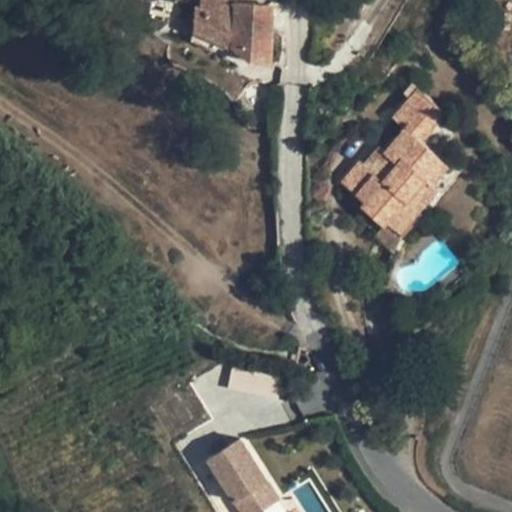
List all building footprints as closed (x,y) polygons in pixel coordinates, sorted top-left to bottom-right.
[(273,5),(236,2),(236,1),(232,0),(201,0),(202,9),(196,7),(195,31),(218,41),(233,47),(250,60),(272,64),(273,52),(273,5)] [(218,41),(195,31),(190,41),(213,52),(218,41)] [(389,48),(374,66),(387,76),(401,57),(389,48)] [(419,89),(393,118),(405,129),(386,152),(370,169),(365,165),(361,162),(342,183),(356,194),(366,203),(362,207),(384,226),(388,222),(403,235),(421,213),(419,211),(408,202),(426,180),(432,185),(433,185),(449,165),(421,141),(446,113),(419,89)] [(370,169),(386,152),(380,147),(365,165),(370,169)] [(419,211),(438,189),(433,185),(432,185),(426,180),(408,202),(419,211)] [(395,251),(403,235),(388,222),(384,226),(376,235),(395,251)] [(459,263),(439,279),(444,285),(451,286),(464,276),(464,269),(459,263)] [(232,367),(227,387),(274,398),(278,378),(232,367)] [(240,437),(204,461),(238,511),(259,511),(281,498),(240,437)]
